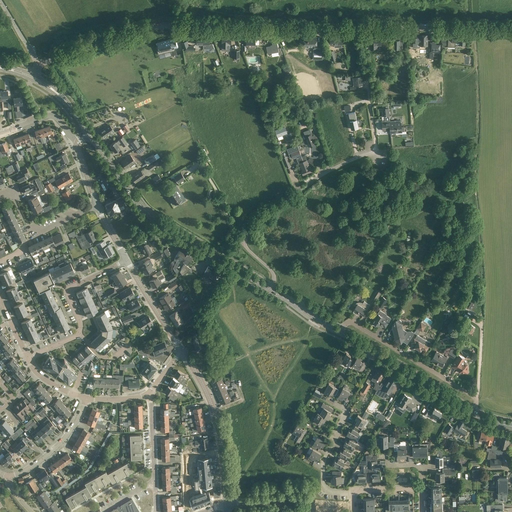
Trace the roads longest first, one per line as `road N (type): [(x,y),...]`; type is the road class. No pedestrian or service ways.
road 1 (unclassified): [(38,65),(172,26),(511,28)]
road 2 (secondary): [(271,290),(149,214),(89,133)]
road 3 (unclassified): [(271,290),(275,278),(244,244),(248,233),(324,172),(375,151)]
road 4 (unclassified): [(339,331),(350,321),(476,400)]
road 5 (residential): [(225,504),(213,410),(182,351)]
road 6 (secondary): [(473,413),(339,331)]
road 7 (track): [(362,27),(375,151)]
